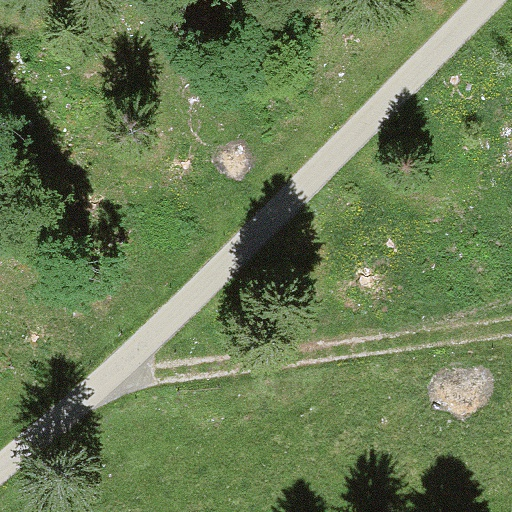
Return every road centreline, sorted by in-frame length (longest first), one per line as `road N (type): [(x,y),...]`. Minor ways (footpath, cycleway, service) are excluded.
road 1 (unclassified): [(0,478),(504,0)]
road 2 (track): [(105,384),(511,325)]
